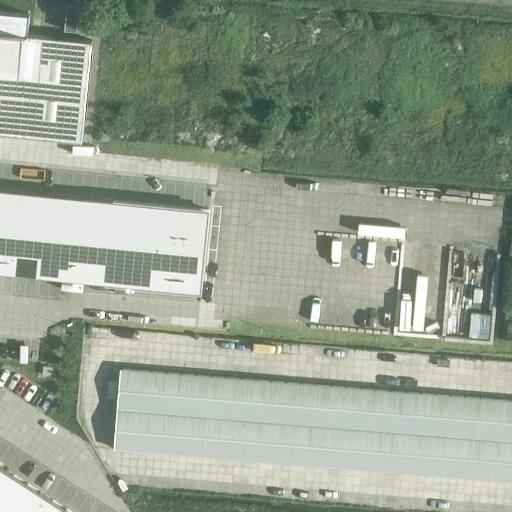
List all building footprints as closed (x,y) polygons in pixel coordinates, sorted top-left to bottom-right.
[(66,31),(78,32),(80,5),(68,5),(66,31)] [(0,132),(83,140),(93,40),(28,34),(30,14),(0,10),(0,132)] [(0,185),(0,226),(9,227),(13,187),(0,185)] [(13,187),(9,227),(32,229),(36,189),(13,187)] [(36,189),(32,229),(56,231),(59,190),(36,189)] [(59,190),(56,231),(79,233),(82,192),(59,190)] [(82,192),(79,233),(102,235),(105,194),(82,192)] [(105,194),(102,235),(125,237),(128,196),(105,194)] [(128,196),(125,237),(148,239),(151,198),(128,196)] [(151,198),(148,239),(171,241),(174,200),(151,198)] [(174,200),(171,241),(194,243),(198,202),(174,200)] [(0,226),(0,267),(6,268),(9,227),(0,226)] [(9,227),(6,268),(29,269),(32,229),(9,227)] [(32,229),(29,269),(52,271),(56,231),(32,229)] [(56,231),(52,271),(75,273),(79,233),(56,231)] [(79,233),(75,273),(98,275),(102,235),(79,233)] [(102,235),(98,275),(121,277),(125,237),(102,235)] [(125,237),(121,277),(144,279),(148,239),(125,237)] [(148,239),(144,279),(168,281),(171,241),(148,239)] [(171,241),(168,281),(191,283),(194,243),(171,241)] [(471,311),(468,335),(488,337),(490,313),(471,311)] [(511,480),(511,399),(121,368),(114,448),(511,480)] [(0,466),(0,493),(12,474),(0,466)] [(12,474),(0,493),(0,511),(15,511),(32,487),(12,474)] [(32,487),(15,511),(43,511),(51,499),(32,487)] [(51,499),(43,511),(70,511),(71,511),(51,499)]
